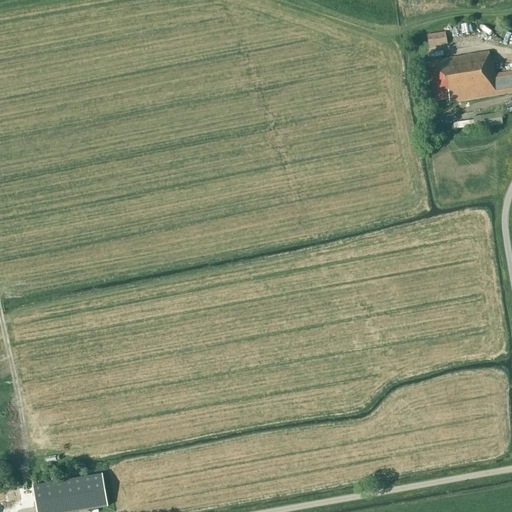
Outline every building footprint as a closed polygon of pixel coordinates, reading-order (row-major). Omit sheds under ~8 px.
[(445,33),(427,36),(429,48),(447,45),(445,33)] [(448,99),(449,104),(511,93),(511,72),(494,75),(492,62),(490,63),(488,52),(428,62),(434,102),(448,99)] [(473,117),(475,129),(502,125),(500,113),(473,117)] [(55,482),(30,487),(34,511),(71,511),(105,506),(99,474),(55,482)] [(0,504),(20,500),(17,487),(0,490),(0,504)]
